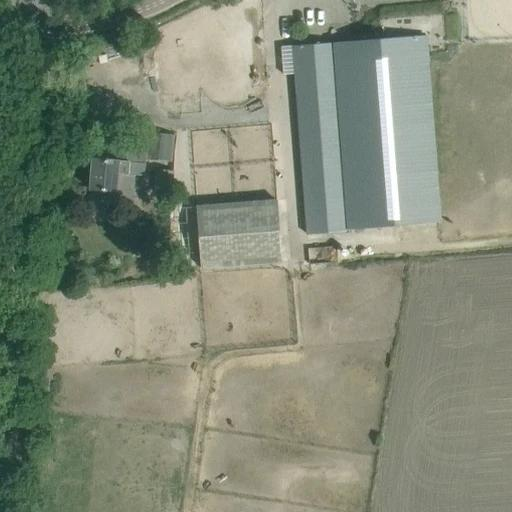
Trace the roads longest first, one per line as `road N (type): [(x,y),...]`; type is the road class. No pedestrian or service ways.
road 1 (unclassified): [(0,342),(17,42)]
road 2 (unclassified): [(166,0),(17,42)]
